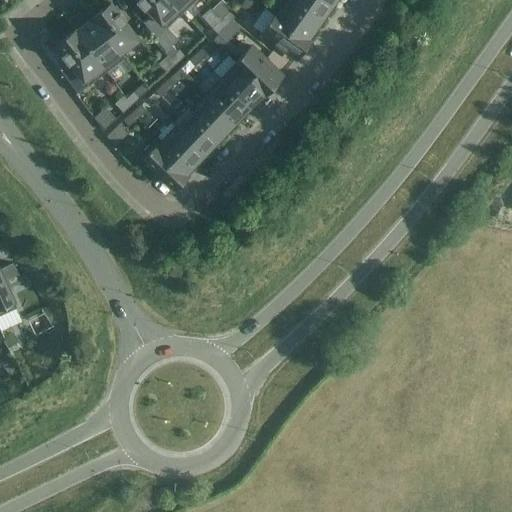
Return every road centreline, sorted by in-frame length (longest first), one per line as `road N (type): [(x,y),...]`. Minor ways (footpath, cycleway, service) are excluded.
road 1 (residential): [(368,0),(305,88),(174,222),(82,132),(16,31),(59,0)]
road 2 (secondary): [(511,20),(330,252),(210,355)]
road 3 (secondary): [(239,391),(361,269),(511,80)]
road 4 (residential): [(148,356),(39,186)]
road 5 (secondary): [(139,453),(180,470),(203,466),(236,435),(239,391)]
road 6 (secondary): [(0,511),(139,453)]
road 7 (secondary): [(119,415),(0,476)]
